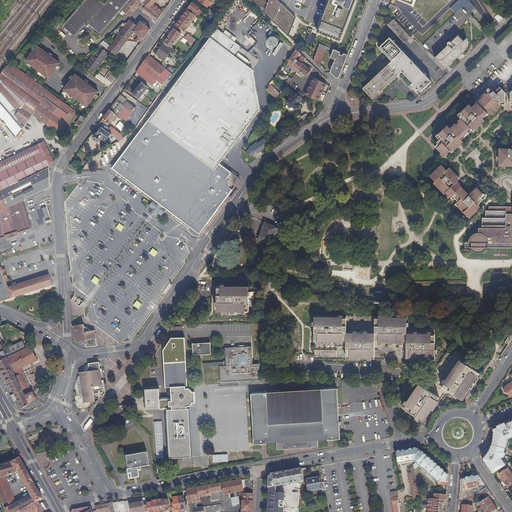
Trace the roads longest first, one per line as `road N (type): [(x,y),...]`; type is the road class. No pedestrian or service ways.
road 1 (unclassified): [(335,113),(259,167),(139,344),(82,354)]
road 2 (secondary): [(180,0),(58,169),(64,306)]
road 3 (unclassified): [(511,19),(426,103),(335,113)]
road 4 (secondary): [(437,438),(261,469)]
road 5 (secondary): [(261,469),(109,495)]
road 6 (unknown): [(382,380),(248,388)]
road 7 (residential): [(335,113),(376,0)]
